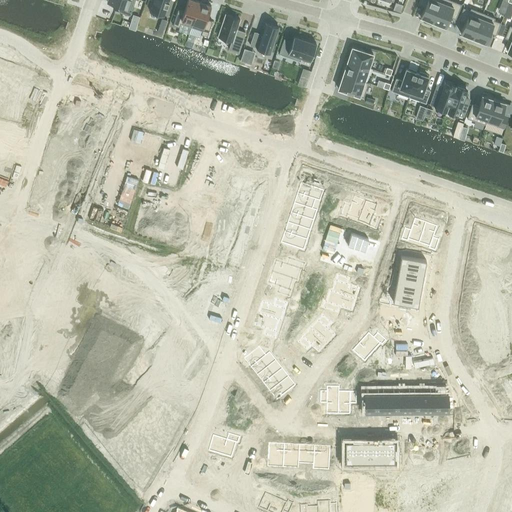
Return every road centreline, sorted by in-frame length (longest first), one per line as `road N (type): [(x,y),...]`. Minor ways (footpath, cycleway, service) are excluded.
road 1 (residential): [(283,423),(363,313),(407,188)]
road 2 (residential): [(455,204),(443,338),(493,433)]
road 3 (residential): [(226,358),(296,151)]
road 4 (residential): [(283,423),(327,434),(493,433)]
road 5 (residential): [(63,231),(126,257),(226,358)]
road 6 (residential): [(63,231),(32,311),(14,391),(0,387)]
road 7 (residential): [(511,79),(402,34),(340,20)]
road 8 (residential): [(129,94),(296,151)]
road 9 (residential): [(129,94),(63,231)]
road 10 (residential): [(296,151),(340,20)]
road 11 (residential): [(171,482),(226,358)]
road 12 (unknown): [(19,191),(63,72)]
